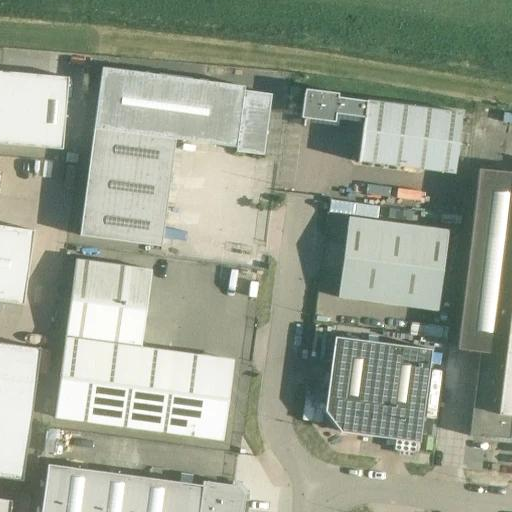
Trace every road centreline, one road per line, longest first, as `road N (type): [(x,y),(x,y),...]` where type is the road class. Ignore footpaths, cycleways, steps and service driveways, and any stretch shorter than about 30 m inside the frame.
road 1 (unclassified): [(326,498),(273,433),(270,393),(293,238)]
road 2 (unclassified): [(511,505),(386,487),(350,486),(326,498)]
